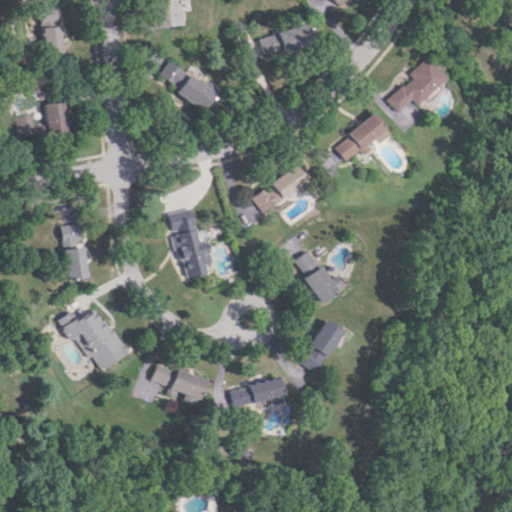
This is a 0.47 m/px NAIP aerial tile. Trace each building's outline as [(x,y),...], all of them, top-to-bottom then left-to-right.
[(150,0),(153,26),(178,24),(177,10),(186,9),(185,0),(150,0)] [(41,55),(61,54),(60,24),(55,24),(55,8),(39,9),(41,55)] [(257,37),(264,58),(312,44),(305,23),(257,37)] [(444,76),(423,54),(404,73),(407,76),(382,99),(393,111),(407,98),(413,104),(444,76)] [(156,75),(175,86),(171,93),(199,110),(213,87),(201,79),(199,82),(164,61),(156,75)] [(43,102),(44,131),(64,130),(62,101),(43,102)] [(43,110),(13,115),(16,137),(46,133),(43,110)] [(341,160),(355,149),(359,154),(370,145),(385,133),(369,113),(329,145),(341,160)] [(247,196),(259,212),(303,180),(291,164),(247,196)] [(180,277),(204,272),(202,264),(209,262),(204,240),(196,242),(189,207),(166,212),(180,277)] [(58,225),(66,279),(84,277),(77,222),(58,225)] [(289,260),(316,302),(340,286),(332,274),(325,279),(305,249),(289,260)] [(57,319),(69,338),(74,335),(97,370),(124,352),(95,307),(76,320),(70,310),(57,319)] [(309,372),(339,331),(323,319),(293,361),(309,372)] [(203,379),(155,361),(149,379),(167,386),(164,394),(173,397),(174,395),(195,403),(203,379)] [(267,399),(268,404),(280,402),(275,375),(223,385),(227,406),(267,399)]
